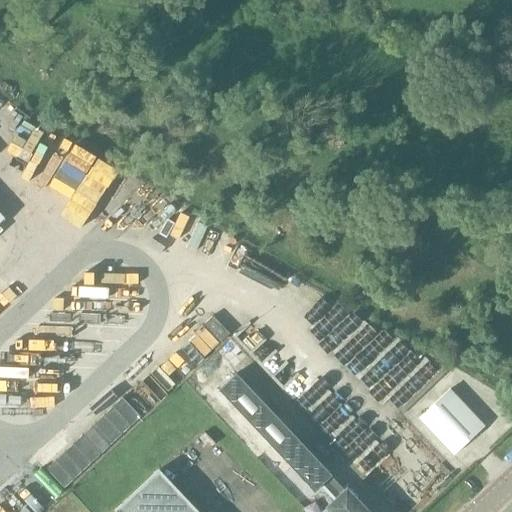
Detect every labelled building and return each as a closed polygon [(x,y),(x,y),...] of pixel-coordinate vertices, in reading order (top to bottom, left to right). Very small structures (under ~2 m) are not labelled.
[(99,194),(110,170),(101,165),(96,175),(97,175),(90,189),(99,194)] [(0,305),(13,294),(2,282),(0,284),(0,305)] [(67,346),(68,327),(26,324),(25,339),(2,338),(2,355),(75,359),(76,347),(67,346)] [(175,348),(157,361),(169,378),(187,364),(175,348)] [(125,366),(109,383),(140,413),(157,395),(125,366)] [(0,371),(0,387),(16,387),(17,372),(0,371)] [(315,492),(332,476),(237,374),(219,391),(315,492)] [(484,427),(450,390),(419,419),(453,456),(484,427)] [(42,463),(58,481),(129,415),(113,397),(42,463)] [(42,503),(55,496),(39,466),(25,473),(42,503)] [(198,511),(159,470),(115,511),(116,511),(198,511)] [(5,498),(18,511),(35,511),(43,505),(22,482),(5,498)] [(365,511),(340,485),(330,494),(337,501),(326,511),(365,511)] [(10,511),(2,502),(0,504),(0,511),(10,511)]
